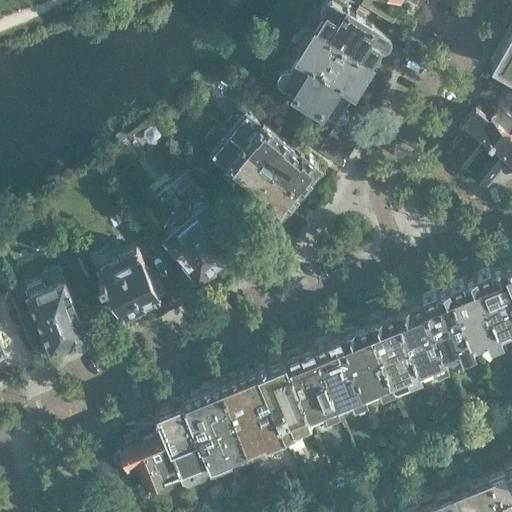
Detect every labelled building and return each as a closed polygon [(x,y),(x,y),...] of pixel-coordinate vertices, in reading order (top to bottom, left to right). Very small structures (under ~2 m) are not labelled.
[(387,32),(372,23),(373,22),(346,5),(345,6),(335,0),(322,0),(320,4),(321,5),(322,9),(323,10),(313,25),(370,61),(370,60),(368,59),(377,44),(379,45),(385,45),(390,38),(387,32)] [(511,16),(489,56),(511,69),(511,16)] [(370,61),(313,25),(297,51),(353,85),(356,79),(364,79),(368,72),(366,67),(370,61)] [(353,85),(297,51),(288,65),(287,65),(283,66),(281,65),(279,70),(277,73),(278,74),(278,75),(278,76),(278,77),(279,78),(280,79),(294,88),(293,89),(320,106),(321,104),(335,114),(342,113),(347,106),(344,100),(342,100),(352,85),(353,85)] [(511,156),(511,135),(509,133),(511,129),(511,112),(500,102),(489,116),(475,104),(456,128),(459,131),(447,145),(451,149),(448,153),(479,179),(482,175),(486,178),(499,164),(503,168),(511,156)] [(319,163),(290,139),(289,140),(261,117),(260,119),(257,117),(258,117),(248,109),(247,109),(244,106),(244,107),(239,103),(222,124),(299,187),(319,163)] [(299,187),(222,124),(205,145),(209,149),(213,152),(212,153),(222,161),(223,160),(225,162),(223,164),(251,187),(250,188),(279,212),(299,187)] [(357,139),(333,124),(326,136),(349,151),(357,139)] [(349,151),(326,136),(318,148),(342,163),(349,151)] [(59,204),(52,193),(46,197),(52,208),(59,204)] [(240,240),(238,238),(242,235),(217,204),(213,207),(206,199),(201,203),(198,201),(191,207),(192,211),(179,221),(176,219),(168,226),(168,230),(165,233),(197,274),(201,278),(204,275),(206,278),(217,269),(215,266),(225,258),(222,254),(240,240)] [(165,233),(156,223),(146,212),(137,220),(152,243),(165,233)] [(159,292),(136,245),(118,254),(113,242),(89,253),(106,288),(110,287),(121,310),(159,292)] [(160,258),(150,243),(141,248),(150,263),(160,258)] [(511,256),(502,260),(511,283),(511,256)] [(511,326),(511,283),(502,260),(502,259),(474,271),(500,332),(511,326)] [(88,333),(58,262),(40,269),(42,273),(23,281),(26,288),(13,293),(32,340),(45,335),(50,346),(68,338),(69,341),(71,340),(75,344),(85,339),(86,334),(88,333)] [(500,332),(474,271),(447,282),(473,343),(500,332)] [(473,343),(447,282),(420,293),(420,295),(445,355),(473,343)] [(446,357),(445,355),(420,295),(409,300),(404,299),(398,302),(395,305),(393,306),(419,367),(430,362),(431,364),(446,357)] [(420,368),(419,367),(393,306),(381,311),(377,310),(370,313),(368,316),(366,317),(392,378),(404,373),(405,375),(420,368)] [(392,378),(366,317),(353,322),(350,322),(343,324),(341,327),(339,328),(365,390),(377,384),(377,386),(393,380),(392,378)] [(365,390),(339,328),(311,340),(337,401),(349,396),(350,398),(365,391),(365,390)] [(338,403),(337,401),(311,340),(283,351),(308,413),(322,407),(323,409),(338,403)] [(308,413),(283,351),(282,350),(255,361),(283,428),(287,438),(301,433),(296,420),(309,414),(308,413)] [(283,428),(255,361),(219,376),(246,441),(263,433),(264,436),(283,428)] [(252,455),(219,376),(181,392),(209,459),(223,453),(232,463),(252,455)] [(209,459),(181,392),(172,395),(173,397),(169,399),(170,400),(159,405),(158,403),(154,405),(155,406),(153,406),(155,411),(180,469),(182,474),(211,463),(209,459)] [(180,469),(155,411),(134,419),(138,428),(116,437),(118,440),(115,441),(114,442),(113,444),(112,445),(112,447),(112,449),(112,450),(113,451),(113,453),(114,453),(115,454),(117,455),(118,455),(119,456),(121,455),(123,455),(124,458),(125,457),(126,460),(134,456),(137,462),(135,465),(138,471),(141,472),(142,475),(145,477),(147,482),(180,469)] [(511,511),(511,454),(501,459),(502,462),(486,469),(504,511),(511,511)] [(504,511),(486,469),(468,477),(467,473),(449,481),(451,484),(462,511),(504,511)] [(462,511),(451,484),(432,491),(431,488),(415,495),(421,511),(462,511)] [(421,511),(415,495),(395,503),(396,506),(382,511),(421,511)] [(203,511),(198,499),(187,504),(190,511),(203,511)]
